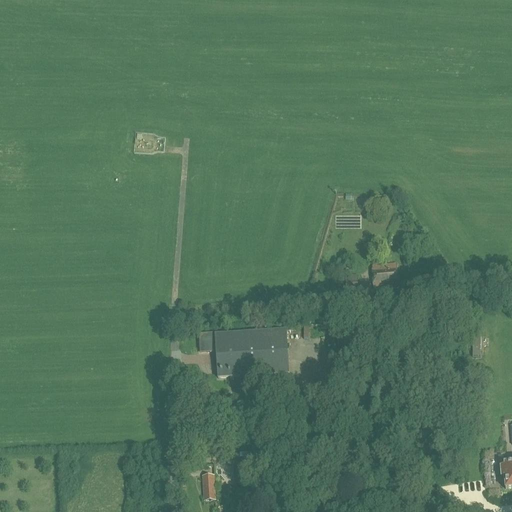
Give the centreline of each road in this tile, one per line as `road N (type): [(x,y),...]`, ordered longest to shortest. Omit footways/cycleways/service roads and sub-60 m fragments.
road 1 (unknown): [(167,511),(169,311),(306,303)]
road 2 (unknown): [(169,311),(178,156),(170,142),(157,141)]
